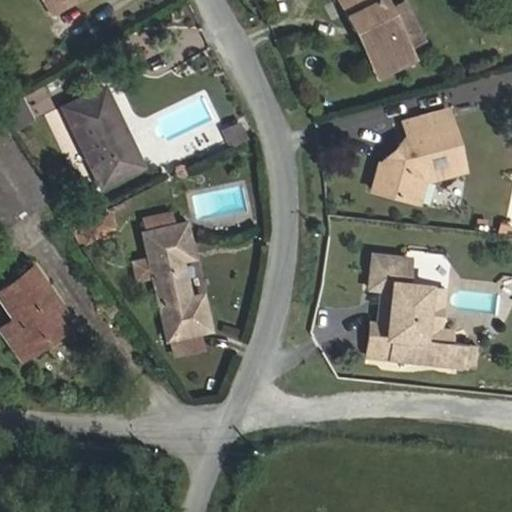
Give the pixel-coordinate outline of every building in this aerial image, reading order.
[(43,0),(51,13),(72,0),(43,0)] [(421,38),(404,3),(388,10),(383,0),(338,0),(353,28),(360,25),(377,60),(406,46),(421,38)] [(376,75),(412,57),(406,46),(377,60),(360,25),(353,28),(376,75)] [(142,165),(103,85),(60,106),(99,186),(142,165)] [(29,119),(14,94),(0,103),(0,124),(5,133),(29,119)] [(461,168),(445,109),(402,121),(406,135),(377,163),(370,188),(416,200),(422,179),(461,168)] [(45,195),(0,125),(0,224),(0,225),(45,195)] [(111,227),(103,210),(69,226),(78,244),(111,227)] [(188,296),(180,259),(191,256),(183,222),(171,224),(169,212),(143,218),(145,231),(141,232),(147,256),(129,260),(134,280),(151,276),(165,338),(169,337),(197,331),(208,328),(200,294),(188,296)] [(429,341),(421,340),(427,284),(405,282),(407,257),(370,253),(366,285),(380,287),(388,288),(384,324),(375,323),(370,322),(366,355),(427,362),(429,341)] [(71,322),(31,264),(0,285),(0,304),(8,317),(0,323),(0,331),(19,359),(71,322)] [(384,324),(388,288),(380,287),(375,323),(384,324)] [(117,311),(111,303),(103,309),(109,317),(117,311)] [(201,347),(197,331),(169,337),(173,353),(201,347)] [(442,363),(444,343),(429,341),(427,362),(442,363)] [(464,347),(464,345),(444,343),(442,363),(462,366),(462,361),(464,347)] [(471,362),(473,348),(464,347),(462,361),(471,362)]
